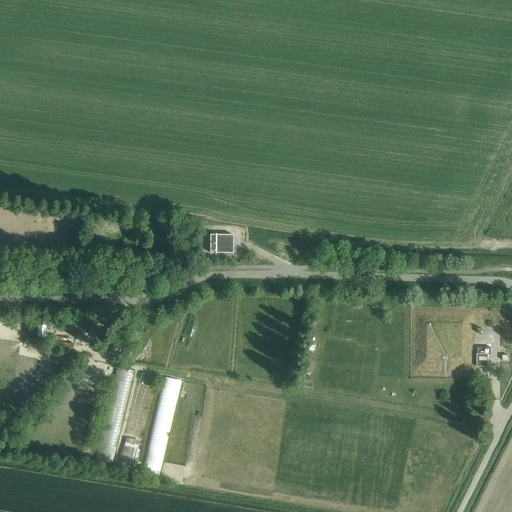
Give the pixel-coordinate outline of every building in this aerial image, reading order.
[(179,236),(170,247),(175,251),(185,237),(186,238),(188,226),(173,223),(172,232),(179,236)] [(159,240),(161,227),(148,225),(147,238),(159,240)] [(210,253),(233,253),(233,235),(210,235),(210,253)] [(72,351),(73,344),(55,342),(54,348),(59,349),(58,355),(70,356),(71,350),(72,351)] [(491,355),(491,348),(477,347),(477,354),(477,367),(488,367),(488,355),(491,355)] [(123,376),(134,377),(135,364),(123,363),(123,376)] [(75,373),(79,377),(87,368),(84,365),(75,373)] [(149,414),(159,370),(145,367),(135,411),(149,414)] [(125,438),(142,443),(147,423),(131,419),(125,438)]
